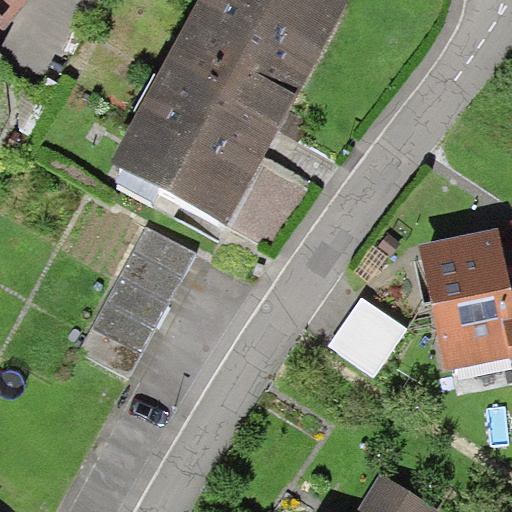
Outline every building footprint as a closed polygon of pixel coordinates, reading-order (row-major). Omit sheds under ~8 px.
[(0,0),(0,13),(10,0),(0,0)] [(211,240),(331,10),(311,0),(206,0),(109,188),(211,240)] [(254,214),(296,229),(310,187),(269,172),(254,214)] [(509,346),(496,278),(484,223),(415,237),(440,360),(509,346)] [(192,256),(142,229),(71,359),(121,387),(192,256)] [(511,274),(496,278),(509,346),(511,359),(511,274)] [(363,300),(325,356),(372,388),(410,332),(363,300)] [(420,511),(422,510),(372,480),(353,511),(420,511)]
